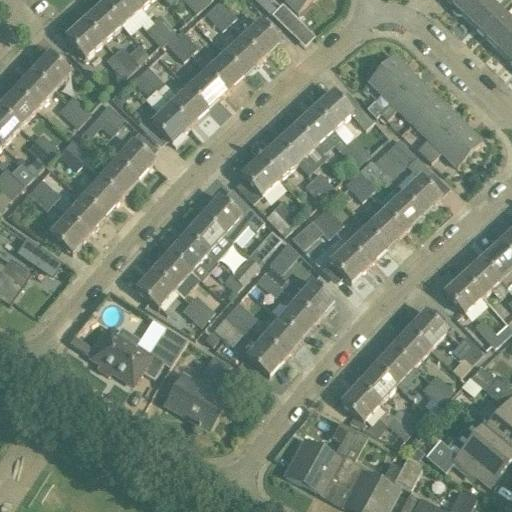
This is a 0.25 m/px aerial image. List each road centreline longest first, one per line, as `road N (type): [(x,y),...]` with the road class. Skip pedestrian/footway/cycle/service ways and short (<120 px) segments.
road 1 (residential): [(36,356),(190,182),(375,12)]
road 2 (residential): [(238,482),(325,368),(511,192)]
road 3 (residential): [(238,482),(204,480),(106,419),(58,389),(36,356)]
road 4 (residential): [(511,116),(420,27),(375,12)]
